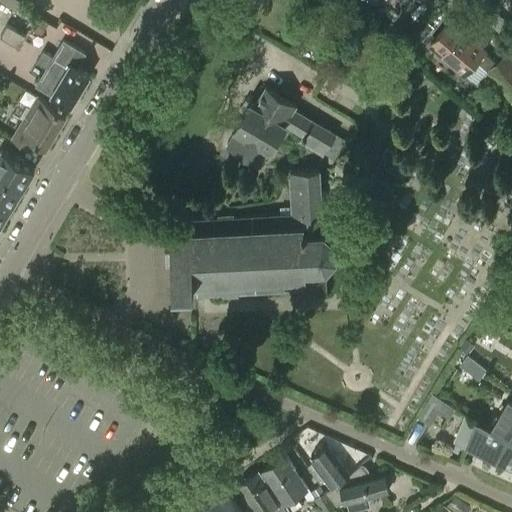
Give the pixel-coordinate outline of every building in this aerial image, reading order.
[(437,0),(421,0),(429,9),(437,0)] [(507,24),(489,8),(482,15),(491,23),(488,25),(498,34),(507,24)] [(38,17),(31,28),(40,34),(48,23),(38,17)] [(451,21),(430,45),(462,75),(464,73),(464,72),(474,59),(487,70),(488,71),(488,72),(506,95),(509,92),(511,95),(511,62),(507,56),(497,64),(482,52),(484,50),(451,21)] [(0,34),(18,46),(25,34),(7,23),(0,34)] [(35,83),(49,92),(69,61),(75,65),(84,52),(62,39),(52,55),(42,49),(35,60),(45,66),(35,83)] [(89,73),(75,65),(69,61),(49,92),(69,105),(89,73)] [(235,127),(227,141),(258,160),(266,146),(268,147),(284,122),(301,132),(297,138),(315,150),(320,153),(324,146),(333,132),(292,107),(294,103),(264,85),(253,102),(249,99),(233,126),(235,127)] [(11,137),(26,146),(31,138),(44,146),(65,112),(36,95),(29,107),(25,105),(19,116),(22,118),(11,137)] [(1,148),(0,150),(0,177),(3,179),(5,176),(21,185),(32,166),(1,148)] [(188,219),(188,231),(170,232),(171,257),(173,285),(191,284),(192,292),(222,290),(222,292),(236,292),(235,289),(303,286),(303,288),(323,287),(322,266),(323,266),(333,255),(332,240),(321,231),(320,231),(317,169),(289,170),(292,213),(231,217),(231,214),(217,215),(217,217),(188,219)] [(0,219),(21,185),(5,176),(3,179),(0,177),(0,219)] [(467,353),(464,357),(459,363),(478,378),(486,368),(467,353)] [(454,407),(432,393),(417,416),(430,424),(438,410),(448,417),(454,407)] [(493,424),(511,436),(511,401),(508,399),(493,424)] [(511,462),(511,461),(511,436),(493,424),(489,428),(476,421),(465,442),(511,462)] [(332,485),(347,473),(326,444),(310,456),(314,460),(308,465),(321,482),(327,478),(332,485)] [(300,502),(295,494),(306,487),(284,453),(261,469),(283,502),(286,500),(291,507),(300,502)] [(345,502),(368,496),(386,492),(382,472),(369,474),(369,469),(366,465),(362,462),(347,473),(332,485),(326,489),(337,504),(345,502)] [(285,511),(280,503),(278,504),(257,472),(236,486),(253,511),(285,511)] [(319,485),(311,490),(315,496),(323,491),(319,485)] [(244,511),(230,490),(195,511),(244,511)] [(313,497),(322,511),(328,511),(336,507),(325,490),(313,497)] [(454,494),(446,505),(455,511),(465,511),(470,505),(454,494)]
